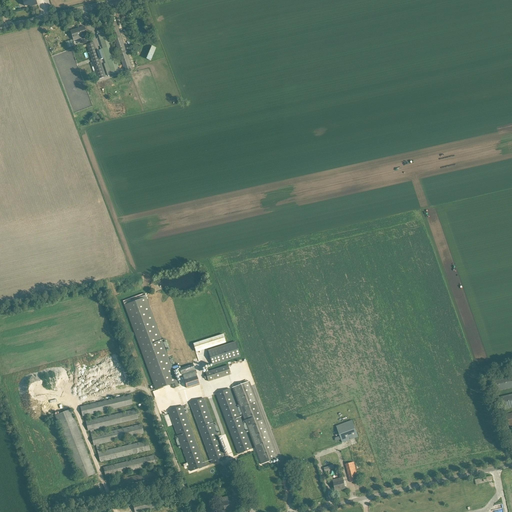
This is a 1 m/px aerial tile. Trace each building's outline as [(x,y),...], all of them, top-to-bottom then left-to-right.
[(115,44),(119,54),(116,54),(118,59),(120,58),(125,72),(132,70),(116,22),(109,24),(114,40),(111,41),(112,45),(115,44)] [(71,31),(72,36),(74,41),(88,36),(84,27),(81,28),(81,29),(75,31),(75,30),(71,31)] [(85,42),(98,79),(105,77),(92,39),(85,42)] [(119,72),(111,46),(100,49),(109,76),(112,75),(119,72)] [(146,57),(160,53),(158,49),(144,53),(146,57)] [(144,293),(123,301),(155,390),(171,384),(173,389),(179,386),(144,293)] [(207,350),(212,366),(240,357),(236,341),(207,350)] [(182,374),(186,388),(199,384),(193,364),(179,369),(181,374),(182,374)] [(205,372),(206,375),(204,376),(205,379),(207,378),(208,382),(231,374),(228,365),(205,372)] [(511,374),(494,379),(496,391),(511,387),(511,374)] [(279,460),(249,381),(232,388),(261,465),(277,458),(278,460),(279,460)] [(252,449),(229,389),(216,394),(238,454),(252,449)] [(511,394),(498,398),(501,409),(511,406),(511,394)] [(89,421),(87,415),(130,405),(133,405),(130,395),(80,407),(82,416),(84,416),(86,421),(88,431),(90,430),(91,436),(94,445),(96,445),(98,453),(100,462),(105,461),(150,450),(148,441),(146,442),(146,441),(143,442),(101,452),(99,444),(141,434),(144,434),(142,427),(142,424),(136,426),(95,435),(94,429),(135,420),(138,419),(138,417),(139,416),(138,412),(137,412),(136,410),(131,411),(89,421)] [(224,455),(204,398),(190,404),(211,464),(225,459),(225,458),(228,457),(227,454),(224,455)] [(203,463),(182,406),(168,411),(190,471),(206,466),(205,462),(203,463)] [(55,416),(80,480),(96,474),(71,409),(55,416)] [(511,425),(511,413),(502,415),(505,427),(511,425)] [(352,420),(336,426),(342,443),(358,437),(352,420)] [(154,456),(108,466),(103,467),(105,477),(156,465),(155,462),(157,462),(156,458),(154,458),(154,456)] [(346,464),(349,478),(350,482),(359,480),(354,462),(346,464)] [(225,475),(230,473),(227,465),(222,466),(223,469),(225,475)] [(160,471),(114,481),(109,482),(111,491),(162,481),(160,471)] [(345,488),(344,483),(343,478),(333,480),(335,490),(342,488),(342,489),(345,488)] [(136,503),(133,503),(134,511),(135,511),(154,508),(152,499),(148,500),(147,496),(139,497),(139,495),(135,496),(136,503)] [(223,503),(223,506),(224,511),(225,511),(225,510),(231,509),(235,508),(234,505),(240,503),(239,497),(229,499),(229,501),(223,503)]
